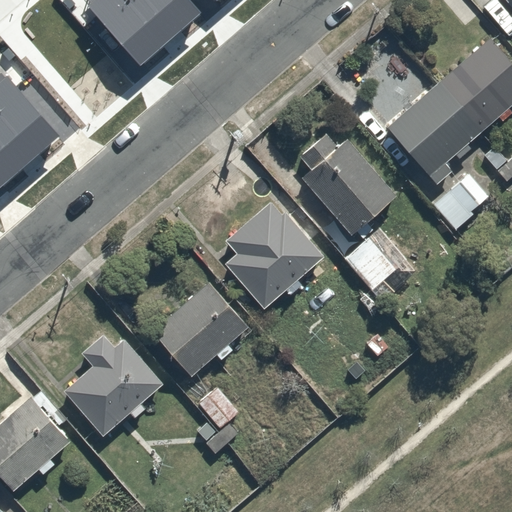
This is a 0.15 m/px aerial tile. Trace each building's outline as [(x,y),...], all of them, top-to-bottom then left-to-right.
[(0,0),(0,47),(33,19),(15,0),(0,0)] [(90,0),(100,12),(115,0),(62,0),(71,11),(85,0),(90,0)] [(511,0),(481,0),(505,28),(511,21),(511,0)] [(360,125),(406,176),(505,86),(460,36),(360,125)] [(314,95),(318,127),(358,123),(354,91),(314,95)] [(269,165),(325,228),(366,192),(311,129),(269,165)] [(184,249),(230,302),(289,252),(243,199),(184,249)] [(511,218),(491,218),(490,257),(511,256),(511,218)] [(370,226),(357,237),(335,258),(376,302),(392,287),(381,276),(400,259),(370,226)] [(123,332),(158,372),(214,324),(180,283),(123,332)] [(381,322),(356,336),(368,359),(393,345),(381,322)] [(34,391),(71,432),(128,381),(91,340),(34,391)] [(211,381),(192,399),(219,427),(238,408),(211,381)] [(0,398),(0,472),(39,439),(3,396),(0,398)]
